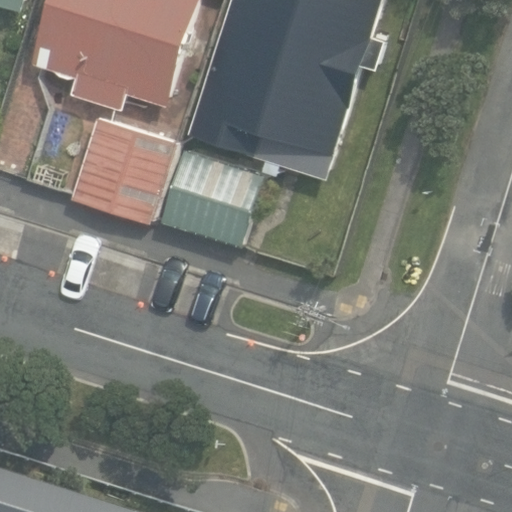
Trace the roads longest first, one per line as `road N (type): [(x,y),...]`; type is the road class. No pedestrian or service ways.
road 1 (residential): [(432,441),(0,304)]
road 2 (residential): [(432,441),(511,182)]
